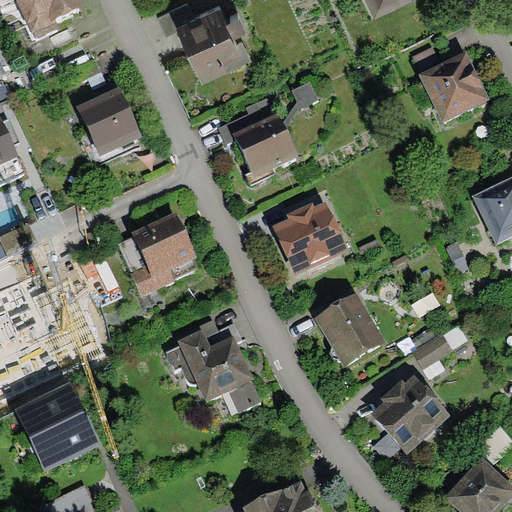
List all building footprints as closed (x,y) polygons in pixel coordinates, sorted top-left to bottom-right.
[(67,0),(12,0),(30,40),(77,20),(67,0)] [(367,0),(372,12),(401,0),(367,0)] [(219,8),(178,26),(201,77),(241,60),(219,8)] [(465,69),(423,89),(443,131),(485,111),(465,69)] [(315,106),(307,88),(281,99),(289,117),(315,106)] [(117,102),(77,120),(98,166),(138,147),(117,102)] [(275,129),(234,148),(252,186),(293,167),(275,129)] [(0,172),(16,165),(0,133),(0,172)] [(511,192),(474,210),(495,256),(511,247),(511,192)] [(321,218),(272,240),(294,286),(342,263),(321,218)] [(193,271),(172,227),(133,245),(147,274),(134,281),(141,296),(193,271)] [(38,262),(24,230),(0,240),(0,247),(11,274),(38,262)] [(53,337),(26,283),(0,296),(0,331),(13,358),(53,337)] [(382,355),(355,308),(317,330),(344,377),(382,355)] [(448,355),(440,341),(413,358),(421,371),(448,355)] [(205,409),(249,388),(233,354),(212,364),(203,345),(180,356),(205,409)] [(443,426),(412,391),(372,426),(404,461),(443,426)] [(68,399),(18,423),(44,477),(94,453),(68,399)] [(505,511),(511,504),(511,500),(480,473),(447,511),(448,511),(505,511)] [(303,511),(298,499),(269,511),(303,511)]
